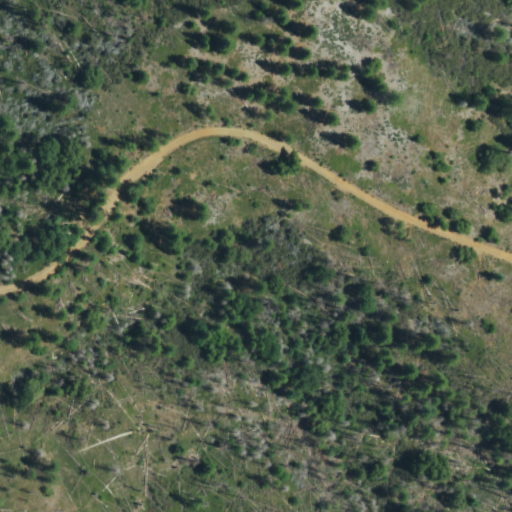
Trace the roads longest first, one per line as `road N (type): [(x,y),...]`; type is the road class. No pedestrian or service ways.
road 1 (residential): [(511,261),(357,204),(284,150),(220,129)]
road 2 (residential): [(0,289),(70,250),(176,143),(220,129)]
